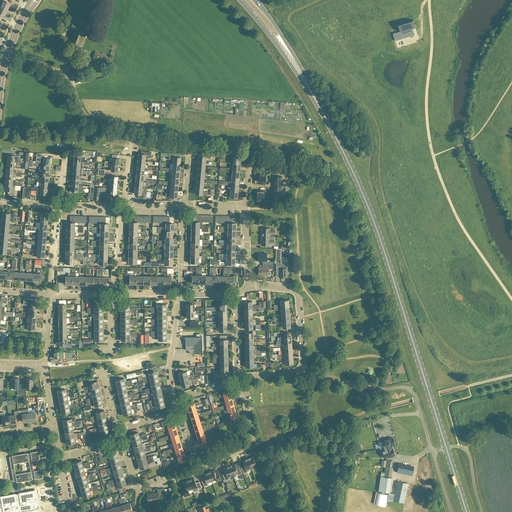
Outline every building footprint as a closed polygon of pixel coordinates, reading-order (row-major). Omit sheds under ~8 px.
[(0,0),(2,2),(0,6),(7,10),(11,3),(3,0),(0,0)] [(86,35),(90,26),(74,20),(70,28),(74,30),(69,42),(80,46),(85,34),(86,35)] [(412,28),(411,26),(414,25),(412,20),(398,25),(400,32),(393,34),(395,41),(414,35),(412,28)] [(64,47),(68,38),(61,35),(57,45),(64,47)] [(67,64),(71,52),(60,48),(55,60),(67,64)] [(108,64),(111,58),(95,52),(93,58),(108,64)] [(80,76),(86,61),(76,57),(70,72),(80,76)] [(274,120),(275,110),(269,110),(269,112),(267,112),(267,104),(264,104),(264,110),(259,110),(259,115),(263,116),(263,119),(274,120)] [(150,158),(150,155),(151,152),(147,152),(146,155),(139,154),(138,154),(138,161),(145,161),(145,158),(150,158)] [(199,154),(198,161),(205,162),(206,158),(211,158),(211,155),(212,155),(212,152),(206,152),(206,155),(199,154)] [(8,155),(7,161),(21,163),(21,162),(28,163),(29,153),(24,153),(24,156),(23,159),(21,159),(19,159),(19,156),(14,156),(15,156),(14,156),(14,155),(11,155),(8,155)] [(233,164),(240,164),(241,158),(238,157),(234,157),(234,155),(228,155),(228,160),(233,161),(233,164)] [(229,169),(225,168),(224,172),(229,172),(229,170),(232,171),(240,171),(240,164),(233,164),(233,168),(230,167),(229,169)] [(281,181),(281,177),(274,177),(274,187),(285,187),(287,187),(288,181),(281,181)] [(231,187),(231,191),(238,191),(238,185),(231,184),(228,184),(228,182),(224,182),(223,185),(228,185),(228,186),(231,187)] [(12,186),(5,185),(5,191),(8,192),(8,193),(14,194),(15,186),(12,186)] [(103,192),(103,191),(106,191),(109,195),(109,197),(113,198),(113,195),(116,195),(117,189),(109,188),(103,188),(95,187),(95,193),(94,200),(98,200),(99,197),(99,194),(99,191),(103,192)] [(135,187),(134,194),(138,195),(141,195),(143,195),(143,199),(146,199),(146,197),(146,193),(147,188),(142,188),(135,187)] [(274,187),(274,196),(281,196),(281,193),(281,192),(285,192),(285,191),(285,187),(274,187)] [(257,198),(257,202),(259,202),(267,202),(269,202),(269,195),(264,195),(264,191),(257,191),(257,198)] [(48,217),(46,217),(46,215),(41,214),(41,216),(36,216),(36,219),(40,220),(40,223),(47,224),(48,217)] [(11,229),(16,230),(16,226),(12,226),(12,225),(9,224),(9,220),(2,220),(1,226),(11,227),(11,229)] [(262,228),(261,237),(274,237),(274,230),(270,230),(270,229),(262,228)] [(261,237),(261,246),(269,246),(269,244),(274,244),(274,240),(274,237),(261,237)] [(15,239),(10,239),(10,241),(0,240),(0,241),(0,246),(7,247),(7,241),(10,241),(10,242),(15,243),(15,239)] [(6,251),(7,247),(0,246),(0,253),(6,254),(11,254),(11,251),(6,251)] [(262,262),(262,265),(272,264),(272,260),(267,260),(267,254),(258,254),(258,262),(262,262)] [(7,272),(6,279),(13,279),(13,272),(13,269),(15,269),(15,264),(12,264),(12,269),(7,269),(7,272)] [(270,272),(267,272),(267,269),(272,269),(272,264),(262,265),(262,268),(258,268),(259,276),(267,275),(270,275),(270,272)] [(280,264),(276,264),(276,273),(279,273),(279,277),(286,277),(287,269),(287,264),(280,264)] [(199,284),(199,267),(190,267),(190,270),(196,270),(196,273),(196,276),(189,276),(189,281),(192,281),(192,284),(199,284)] [(130,284),(136,284),(137,276),(137,274),(137,268),(134,268),(134,276),(130,276),(130,274),(126,274),(125,281),(129,281),(129,284),(130,284)] [(37,274),(33,274),(33,281),(39,281),(40,281),(40,280),(43,281),(44,275),(40,275),(40,274),(40,269),(37,269),(37,274)] [(23,305),(25,305),(30,305),(29,309),(37,310),(37,303),(30,302),(30,299),(24,299),(23,305)] [(219,307),(211,308),(211,311),(216,311),(219,311),(226,311),(226,304),(226,300),(223,301),(218,301),(219,304),(219,307)] [(8,316),(9,313),(4,312),(5,307),(1,307),(0,306),(0,313),(4,314),(4,316),(8,316)] [(283,337),(280,337),(280,341),(281,344),(284,344),(291,343),(291,336),(290,332),(283,333),(283,337)] [(190,354),(194,354),(202,354),(201,338),(185,338),(186,350),(188,350),(190,352),(190,354)] [(66,342),(66,339),(59,339),(59,345),(66,345),(66,348),(71,348),(71,345),(71,342),(66,342)] [(220,371),(213,371),(214,378),(223,378),(223,374),(228,374),(228,367),(220,367),(220,371)] [(143,381),(158,377),(157,371),(148,373),(149,378),(147,378),(147,377),(142,378),(143,381)] [(194,374),(187,376),(186,372),(179,373),(180,380),(188,379),(190,378),(195,377),(194,374)] [(11,388),(15,388),(15,391),(18,391),(18,396),(22,396),(22,389),(18,389),(18,388),(18,378),(11,378),(11,388)] [(33,380),(33,379),(26,379),(26,388),(33,388),(33,384),(34,384),(35,383),(35,381),(34,380),(33,380)] [(189,385),(188,379),(180,380),(182,387),(189,385)] [(84,391),(99,387),(97,381),(89,383),(90,386),(83,388),(84,391)] [(117,386),(118,392),(127,390),(125,386),(128,385),(128,387),(132,386),(132,383),(117,386)] [(161,389),(159,383),(151,385),(152,390),(150,390),(149,389),(145,390),(146,392),(161,389)] [(224,397),(225,400),(232,398),(230,392),(223,394),(219,395),(219,398),(224,397)] [(87,402),(101,399),(100,393),(92,395),(93,400),(90,400),(90,399),(86,400),(87,402)] [(60,402),(60,403),(68,401),(67,396),(70,396),(70,397),(74,397),(74,394),(59,397),(60,402)] [(120,398),(121,404),(129,402),(128,398),(131,397),(131,398),(135,397),(134,395),(120,398)] [(148,401),(148,404),(155,403),(163,401),(162,395),(154,397),(155,401),(152,402),(152,400),(148,401)] [(223,408),(234,405),(232,398),(225,400),(227,407),(223,408),(222,406),(218,407),(219,410),(224,409),(223,408)] [(194,403),(187,405),(187,406),(189,412),(196,410),(195,406),(199,405),(198,402),(194,403)] [(228,410),(228,413),(235,412),(234,405),(223,408),(224,409),(224,411),(228,410)] [(35,413),(29,413),(30,422),(36,421),(35,416),(39,416),(38,406),(34,406),(35,413)] [(76,408),(76,406),(61,408),(61,409),(62,414),(62,415),(70,413),(69,408),(72,408),(72,409),(76,408)] [(137,407),(122,410),(124,416),(132,414),(131,409),(133,409),(133,410),(138,409),(137,407)] [(22,411),(18,411),(19,418),(23,418),(23,422),(30,422),(29,413),(28,409),(22,410),(22,411)] [(191,418),(198,416),(201,415),(201,417),(206,415),(205,412),(200,413),(200,412),(197,413),(196,410),(189,412),(191,418)] [(19,418),(18,411),(14,412),(15,415),(8,416),(9,424),(16,423),(15,419),(19,418)] [(91,420),(105,417),(104,411),(96,413),(97,417),(94,418),(94,416),(90,417),(91,420)] [(228,423),(231,423),(231,424),(235,423),(234,419),(237,418),(235,412),(228,413),(229,417),(224,418),(225,421),(227,421),(228,423)] [(0,420),(2,420),(3,425),(9,424),(8,416),(5,416),(4,413),(0,413),(0,420)] [(191,418),(193,425),(200,422),(198,416),(191,418)] [(168,427),(169,430),(176,428),(174,422),(167,424),(162,426),(163,428),(168,427)] [(200,422),(193,425),(195,431),(205,428),(204,426),(204,425),(201,426),(200,422)] [(93,432),(108,428),(107,423),(98,424),(100,429),(97,430),(97,428),(93,429),(93,432)] [(65,432),(73,431),(72,426),(75,426),(75,427),(79,426),(79,424),(64,426),(64,427),(65,432)] [(204,426),(205,428),(195,431),(197,437),(204,435),(203,432),(206,431),(206,429),(210,428),(209,425),(204,426)] [(169,430),(171,437),(178,435),(176,428),(169,430)] [(132,441),(146,436),(146,434),(141,435),(142,436),(139,437),(138,432),(130,435),(132,441)] [(178,435),(171,437),(173,443),(180,441),(178,435)] [(205,439),(204,435),(197,437),(199,444),(206,442),(211,440),(210,437),(205,439)] [(81,438),(81,436),(66,438),(67,444),(75,443),(75,440),(77,439),(81,438)] [(133,446),(141,444),(140,439),(143,439),(143,440),(147,439),(146,436),(132,441),(133,446)] [(392,438),(382,441),(384,448),(380,449),(381,453),(383,453),(384,458),(387,458),(394,455),(392,449),(391,449),(391,446),(394,445),(392,438)] [(175,450),(182,447),(180,441),(173,443),(175,450)] [(145,446),(144,443),(141,444),(133,446),(133,447),(135,452),(150,448),(149,445),(145,446)] [(177,456),(184,454),(182,447),(175,450),(177,456)] [(137,458),(145,456),(144,451),(146,450),(146,452),(150,450),(150,448),(135,452),(137,458)] [(35,479),(43,478),(42,470),(33,471),(33,467),(32,461),(40,459),(38,451),(30,453),(30,454),(28,454),(27,453),(12,456),(12,457),(9,457),(13,482),(17,481),(17,483),(32,480),(32,479),(35,479)] [(103,461),(118,456),(116,451),(108,453),(109,458),(107,458),(107,457),(102,458),(103,461)] [(184,454),(177,456),(178,459),(174,461),(174,464),(179,462),(179,463),(186,460),(184,454)] [(110,460),(111,465),(120,462),(119,462),(118,457),(118,456),(103,461),(104,463),(108,462),(108,461),(110,460)] [(146,460),(145,456),(137,458),(138,464),(153,459),(152,457),(148,458),(149,459),(146,460)] [(253,457),(247,459),(251,468),(255,467),(256,469),(261,468),(258,461),(255,462),(253,457)] [(154,462),(153,459),(138,464),(139,464),(140,469),(140,470),(148,467),(148,465),(150,464),(150,463),(154,462)] [(247,470),(251,468),(247,459),(242,461),(244,466),(241,468),(243,473),(248,472),(247,470)] [(75,469),(89,465),(89,462),(85,463),(85,465),(83,465),(81,461),(73,463),(75,469)] [(120,462),(111,465),(113,469),(110,470),(110,469),(106,470),(107,472),(121,468),(120,462)] [(234,464),(229,466),(233,476),(237,474),(237,476),(242,474),(240,468),(236,469),(234,464)] [(398,464),(397,473),(412,476),(413,467),(398,464)] [(90,467),(89,465),(75,469),(76,475),(85,472),(83,468),(86,467),(86,469),(90,467)] [(229,477),(233,476),(229,466),(224,468),(226,474),(223,475),(225,481),(229,479),(229,477)] [(113,472),(115,476),(123,474),(121,468),(107,472),(107,475),(111,474),(111,472),(113,472)] [(213,470),(208,473),(212,482),(216,480),(216,482),(221,480),(218,474),(215,476),(213,470)] [(85,472),(76,475),(78,480),(78,481),(93,476),(92,474),(88,475),(88,476),(86,477),(85,472)] [(384,477),(385,473),(381,472),(381,477),(379,492),(390,493),(392,478),(390,478),(384,477)] [(208,483),(212,482),(208,473),(203,475),(205,480),(201,481),(204,487),(208,485),(208,483)] [(109,481),(110,484),(125,480),(124,480),(123,474),(115,476),(116,481),(114,481),(113,480),(109,481)] [(80,486),(88,484),(87,479),(89,479),(89,480),(93,479),(93,476),(78,481),(80,486)] [(194,478),(188,480),(192,490),(193,493),(198,491),(198,489),(201,488),(199,482),(196,483),(194,478)] [(111,486),(115,485),(115,486),(117,488),(126,486),(126,485),(125,480),(110,484),(111,486)] [(188,491),(192,490),(188,480),(183,482),(185,488),(182,489),(185,497),(190,495),(188,491)] [(404,504),(408,484),(397,482),(393,501),(404,504)] [(89,489),(88,484),(80,486),(80,487),(80,486),(81,492),(96,488),(95,485),(91,486),(92,488),(89,489)] [(97,490),(96,488),(81,492),(83,498),(91,496),(90,491),(92,490),(93,492),(97,490)] [(159,496),(165,495),(164,489),(157,490),(158,493),(147,494),(148,503),(160,501),(159,496)] [(16,495),(15,494),(0,497),(0,511),(37,511),(37,509),(37,507),(36,500),(35,500),(35,499),(36,498),(34,490),(26,492),(19,493),(19,494),(16,495)] [(388,495),(378,493),(375,504),(385,506),(388,495)] [(124,498),(121,499),(124,511),(128,511),(132,511),(130,503),(125,505),(124,503),(125,502),(124,498)] [(116,505),(116,507),(117,511),(124,511),(121,499),(119,500),(120,504),(116,505)] [(111,502),(108,503),(110,511),(117,511),(116,507),(112,509),(111,506),(112,506),(111,502)]
